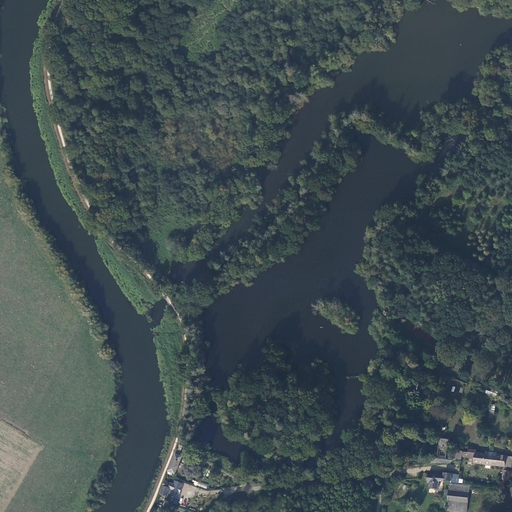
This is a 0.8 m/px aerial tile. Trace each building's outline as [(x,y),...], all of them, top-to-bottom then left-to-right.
[(173,452),(178,438),(174,436),(168,450),(173,452)] [(439,438),(438,446),(447,447),(448,439),(439,438)] [(457,449),(456,460),(463,461),(464,456),(465,450),(457,449)] [(476,458),(476,463),(504,466),(503,480),(510,481),(511,471),(509,471),(509,467),(511,467),(511,456),(508,456),(508,455),(494,453),(495,452),(489,452),(489,453),(468,451),(467,457),(476,458)] [(177,453),(170,471),(176,473),(183,456),(177,453)] [(430,487),(438,488),(439,479),(451,480),(451,483),(458,484),(459,474),(445,473),(444,475),(435,474),(435,472),(429,471),(428,479),(431,480),(430,487)] [(166,481),(161,495),(167,497),(169,493),(172,494),(171,495),(179,498),(184,484),(176,481),(175,484),(166,481)] [(466,511),(467,511),(471,486),(458,484),(451,483),(450,490),(449,496),(449,500),(451,500),(449,510),(466,511)]
